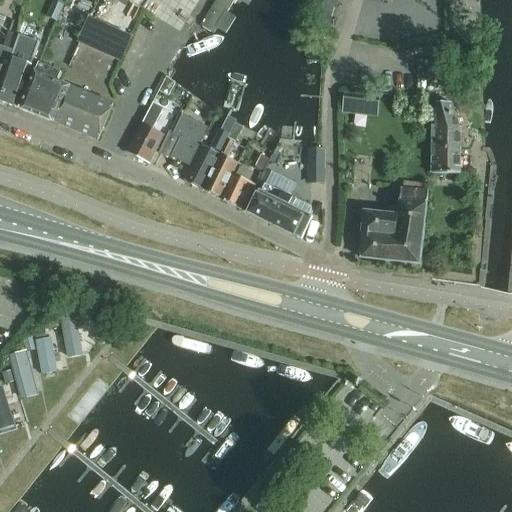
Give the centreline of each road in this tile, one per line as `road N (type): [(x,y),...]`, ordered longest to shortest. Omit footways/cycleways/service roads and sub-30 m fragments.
road 1 (residential): [(0,117),(325,261)]
road 2 (primary): [(322,299),(0,213)]
road 3 (primary): [(0,236),(314,324)]
road 4 (primary): [(314,324),(511,378)]
road 5 (primary): [(511,352),(322,299)]
